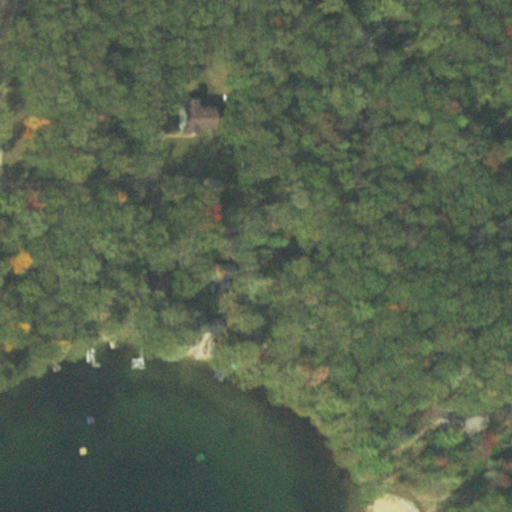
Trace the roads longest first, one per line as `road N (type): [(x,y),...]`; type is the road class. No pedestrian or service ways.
road 1 (track): [(224,188),(225,137),(292,108),(511,134)]
road 2 (residential): [(277,241),(224,188),(0,171)]
road 3 (residential): [(29,0),(8,45),(4,171)]
